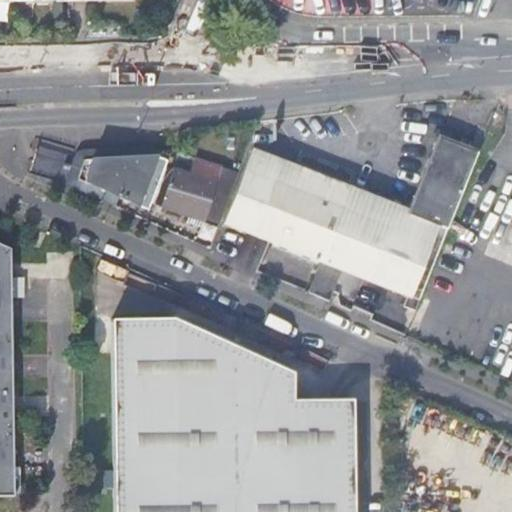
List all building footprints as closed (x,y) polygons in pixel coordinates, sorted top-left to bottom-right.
[(405,303),(417,307),(480,148),(436,130),(405,207),(347,184),(300,166),(253,148),(225,222),(274,241),(319,258),(322,259),(310,292),(333,298),(344,268),(409,293),(405,303)] [(110,192),(134,203),(151,158),(138,153),(137,142),(68,144),(61,149),(54,168),(55,179),(106,202),(110,192)] [(202,212),(221,217),(236,175),(241,162),(196,152),(192,169),(174,165),(164,202),(188,209),(202,212)] [(151,158),(134,203),(149,210),(153,199),(166,163),(151,158)] [(300,166),(347,184),(350,176),(303,158),(300,166)] [(166,163),(153,199),(164,202),(174,165),(166,163)] [(200,218),(202,212),(188,209),(186,215),(200,218)] [(308,286),(319,258),(274,241),(263,270),(308,286)] [(0,495),(15,495),(10,247),(0,242),(0,495)] [(115,511),(355,511),(354,397),(296,398),(295,369),(177,318),(114,319),(115,511)]
